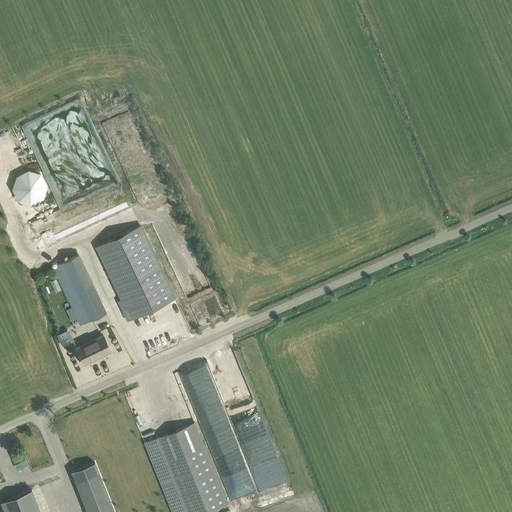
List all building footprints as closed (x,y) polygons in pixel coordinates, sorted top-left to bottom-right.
[(28,169),(16,175),(12,188),(18,201),(31,205),(44,198),(48,185),(42,173),(28,169)] [(34,239),(40,251),(132,208),(126,196),(34,239)] [(175,298),(170,289),(139,225),(96,246),(127,309),(131,318),(175,298)] [(105,311),(78,254),(52,266),(80,323),(105,311)] [(50,292),(47,284),(41,287),(44,294),(50,292)] [(58,333),(63,344),(75,339),(69,328),(58,333)] [(111,350),(106,341),(103,335),(76,348),(80,355),(78,355),(79,357),(81,357),(84,363),(111,350)] [(206,511),(228,504),(195,422),(191,412),(173,420),(176,429),(159,436),(145,442),(173,511),(206,511)] [(11,452),(17,468),(27,465),(22,449),(11,452)] [(114,511),(99,471),(95,462),(72,471),(88,511),(114,511)] [(253,475),(260,491),(287,480),(281,464),(253,475)] [(40,511),(32,489),(1,502),(5,511),(40,511)]
